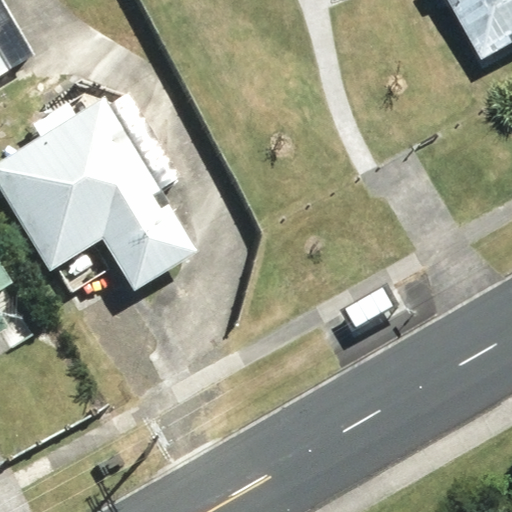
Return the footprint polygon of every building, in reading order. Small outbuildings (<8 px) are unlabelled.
[(511,0),(465,0),(495,55),(511,46),(511,0)] [(0,78),(26,64),(0,19),(0,78)] [(0,180),(55,271),(106,240),(138,291),(202,252),(109,98),(0,164),(0,180)] [(0,334),(12,328),(0,307),(0,294),(18,284),(6,262),(0,265),(0,334)] [(168,352),(115,264),(68,293),(120,381),(168,352)] [(395,288),(356,310),(367,328),(405,306),(395,288)]
